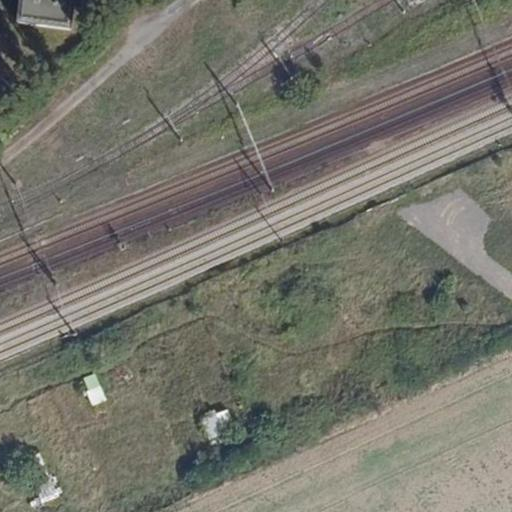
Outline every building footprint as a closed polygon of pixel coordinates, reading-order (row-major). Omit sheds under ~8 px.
[(72,0),(22,0),(19,22),(69,28),(72,0)] [(511,178),(511,165),(507,156),(497,161),(508,181),(511,178)] [(196,296),(201,306),(210,302),(206,292),(196,296)] [(292,310),(276,317),(279,325),(283,333),(299,326),(292,310)] [(279,325),(276,317),(274,312),(264,316),(269,330),(279,325)] [(133,342),(129,331),(118,336),(122,347),(133,342)] [(109,367),(120,391),(140,382),(130,358),(109,367)] [(247,383),(238,362),(229,365),(238,387),(247,383)] [(96,373),(84,378),(94,406),(107,401),(96,373)] [(64,388),(70,401),(75,398),(70,386),(64,388)] [(206,429),(209,439),(221,435),(218,425),(206,429)] [(47,470),(33,476),(37,486),(50,480),(47,470)]
